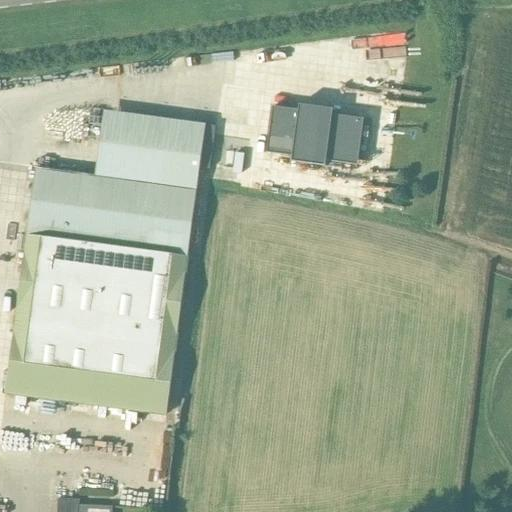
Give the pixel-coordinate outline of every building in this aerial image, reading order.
[(218,54),(175,56),(176,78),(219,77),(218,54)] [(299,105),(298,111),(273,107),(266,153),(292,157),(291,162),(325,167),(326,161),(357,166),(364,120),(332,115),(333,110),(299,105)] [(67,135),(91,139),(93,126),(69,122),(67,135)] [(166,416),(188,251),(194,209),(199,168),(209,170),(214,136),(204,134),(205,126),(204,125),(202,143),(102,129),(94,178),(35,170),(27,235),(5,395),(16,397),(15,404),(42,408),(44,400),(166,416)] [(194,209),(188,251),(199,253),(205,211),(194,209)] [(92,454),(131,456),(132,440),(93,437),(92,454)]
